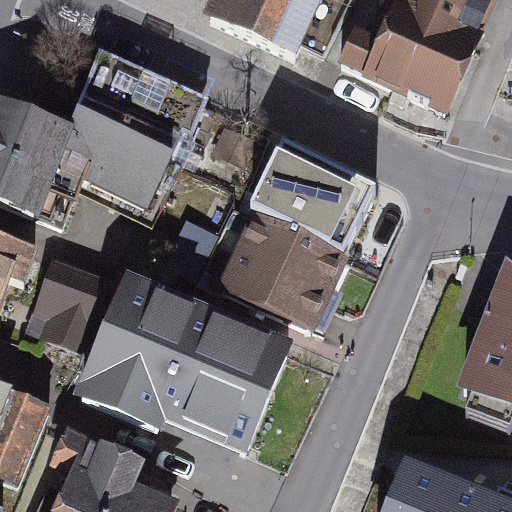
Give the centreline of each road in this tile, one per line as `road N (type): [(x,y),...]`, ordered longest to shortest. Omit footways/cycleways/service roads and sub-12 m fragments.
road 1 (residential): [(464,197),(99,0)]
road 2 (residential): [(464,197),(325,511)]
